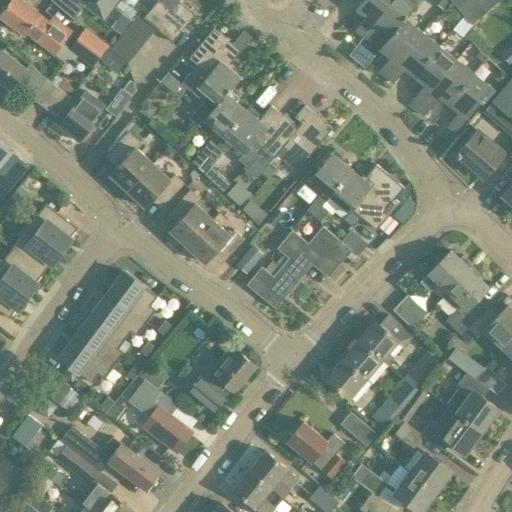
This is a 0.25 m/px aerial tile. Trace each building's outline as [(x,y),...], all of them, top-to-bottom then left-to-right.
[(72,31),(53,17),(49,22),(20,0),(9,0),(0,12),(0,15),(24,33),(26,31),(56,53),(72,31)] [(70,0),(75,4),(78,0),(103,19),(113,5),(107,0),(70,0)] [(158,0),(154,0),(142,16),(154,27),(171,41),(194,13),(182,2),(174,12),(158,0)] [(158,0),(174,12),(182,2),(179,0),(158,0)] [(354,29),(362,35),(389,0),(360,0),(355,7),(365,15),(354,29)] [(389,0),(362,35),(369,41),(380,27),(390,35),(404,17),(415,3),(417,0),(389,0)] [(450,0),(470,23),(495,0),(450,0)] [(138,13),(131,22),(147,35),(154,27),(142,16),(138,13)] [(377,69),(385,76),(421,31),(404,17),(390,35),(379,48),(388,56),(377,69)] [(141,44),(147,35),(131,22),(124,30),(141,44)] [(86,27),(70,48),(93,65),(108,44),(86,27)] [(188,56),(207,72),(222,55),(230,61),(239,50),(212,27),(188,56)] [(124,30),(117,38),(134,52),(141,44),(124,30)] [(438,44),(421,31),(385,76),(392,81),(403,68),(413,76),(438,44)] [(127,60),(134,52),(117,38),(110,47),(127,60)] [(407,103),(415,109),(456,58),(438,44),(413,76),(422,84),(412,97),(407,103)] [(0,49),(0,80),(9,88),(17,77),(28,85),(35,75),(0,49)] [(222,55),(207,72),(200,81),(197,85),(197,86),(208,94),(203,100),(188,118),(199,127),(205,120),(203,119),(217,102),(228,88),(239,76),(227,65),(230,61),(222,55)] [(438,96),(447,103),(473,72),(456,58),(415,109),(423,115),(438,96)] [(490,86),(473,72),(447,103),(457,111),(446,124),(455,131),(490,86)] [(511,75),(490,101),(511,119),(511,75)] [(45,78),(31,97),(54,115),(69,96),(45,78)] [(104,107),(114,115),(129,95),(119,87),(104,107)] [(205,120),(223,136),(245,109),(233,99),(236,95),(228,88),(217,102),(203,119),(205,120)] [(57,125),(78,140),(94,119),(93,118),(103,104),(84,90),(57,125)] [(276,151),(277,152),(288,139),(287,139),(297,126),(290,120),(271,104),(261,115),(268,122),(246,149),(253,155),(252,156),(264,166),(268,161),(272,155),(276,151)] [(287,139),(288,139),(307,155),(331,126),(304,104),(294,116),(301,122),(297,126),(287,139)] [(243,152),(246,149),(268,122),(261,115),(249,105),(245,110),(245,109),(223,136),(243,152)] [(109,173),(127,190),(152,163),(134,146),(139,142),(126,130),(108,150),(120,162),(109,173)] [(467,167),(470,166),(483,178),(504,154),(477,130),(456,153),(460,157),(459,160),(459,162),(460,165),(462,167),(465,168),(467,167)] [(202,150),(208,155),(215,145),(209,140),(202,150)] [(0,198),(28,166),(0,142),(0,198)] [(215,145),(208,155),(214,160),(222,151),(215,145)] [(338,184),(351,168),(338,158),(341,154),(333,147),(320,163),(316,160),(300,179),(319,195),(315,199),(321,205),(329,195),(338,184)] [(246,149),(243,152),(238,159),(245,164),(252,156),(253,155),(246,149)] [(511,182),(502,195),(511,203),(511,161),(506,169),(511,173),(511,182)] [(169,178),(152,163),(127,190),(144,206),(155,194),(165,203),(183,183),(173,174),(169,178)] [(374,181),(359,199),(379,215),(403,186),(376,163),(366,175),(374,181)] [(210,166),(204,173),(223,191),(229,183),(210,166)] [(363,178),(351,168),(338,184),(329,195),(348,210),(349,211),(352,208),(359,199),(374,181),(366,175),(363,178)] [(234,182),(224,193),(256,222),(266,211),(234,182)] [(169,229),(187,245),(212,219),(194,202),(199,198),(189,188),(170,208),(180,217),(169,229)] [(18,204),(8,196),(1,206),(11,213),(18,204)] [(313,215),(321,205),(315,199),(307,210),(313,215)] [(25,223),(62,250),(71,238),(70,237),(77,227),(45,202),(36,214),(33,212),(25,223)] [(328,210),(321,205),(313,215),(320,220),(328,210)] [(349,211),(348,210),(342,217),(350,223),(359,213),(352,208),(349,211)] [(229,235),(212,219),(187,245),(204,262),(215,250),(224,258),(243,239),(233,230),(229,235)] [(19,237),(11,248),(43,271),(50,262),(52,263),(62,250),(25,223),(17,235),(19,237)] [(321,253),(312,263),(328,277),(351,249),(338,238),(322,224),(307,242),(321,253)] [(338,238),(351,249),(357,254),(367,242),(347,226),(338,238)] [(298,280),(312,263),(321,253),(307,242),(291,228),(276,247),(288,257),(281,266),(298,280)] [(0,257),(0,274),(28,295),(37,283),(35,281),(43,271),(11,248),(2,259),(0,257)] [(469,268),(468,267),(472,263),(462,254),(458,258),(450,249),(419,281),(429,291),(438,282),(447,291),(469,268)] [(275,308),(298,280),(281,266),(273,276),(260,265),(245,283),(275,308)] [(466,327),(486,307),(477,298),(488,286),(469,268),(447,291),(441,296),(455,309),(460,314),(456,317),(449,324),(460,334),(466,327)] [(123,270),(106,293),(145,323),(155,309),(150,304),(157,295),(123,270)] [(28,295),(0,274),(0,310),(9,317),(16,307),(18,308),(28,295)] [(90,315),(123,340),(131,330),(136,334),(145,323),(106,293),(90,315)] [(425,313),(407,296),(392,309),(411,327),(425,313)] [(497,317),(486,307),(466,327),(477,337),(484,330),(503,348),(511,339),(511,309),(508,305),(497,317)] [(373,319),(357,338),(382,359),(395,343),(401,349),(411,337),(388,314),(379,324),(373,319)] [(90,315),(74,336),(113,365),(123,351),(118,347),(123,340),(90,315)] [(164,319),(156,329),(162,334),(170,324),(164,319)] [(113,365),(74,336),(58,357),(92,382),(98,373),(104,377),(113,365)] [(357,338),(341,357),(366,378),(382,359),(357,338)] [(511,339),(503,348),(511,356),(511,339)] [(147,341),(139,350),(145,355),(153,346),(147,341)] [(222,397),(229,387),(234,392),(255,365),(234,348),(227,357),(223,354),(203,380),(198,375),(186,390),(214,411),(224,398),(222,397)] [(349,398),(366,378),(341,357),(325,377),(349,398)] [(420,359),(404,377),(413,385),(429,367),(420,359)] [(134,364),(126,374),(132,379),(140,370),(134,364)] [(486,365),(473,378),(487,389),(490,387),(496,393),(504,384),(486,365)] [(488,390),(487,389),(473,378),(466,373),(456,387),(459,389),(447,405),(456,413),(481,431),(498,409),(483,398),(488,390)] [(404,377),(388,397),(397,404),(413,385),(404,377)] [(60,378),(46,393),(66,411),(79,396),(60,378)] [(170,414),(178,404),(159,390),(145,379),(129,400),(149,416),(142,426),(175,452),(192,431),(189,429),(170,414)] [(105,412),(114,402),(107,396),(99,406),(105,412)] [(397,404),(388,397),(370,417),(380,424),(397,404)] [(349,413),(339,425),(364,448),(375,435),(349,413)] [(465,453),(481,431),(456,413),(444,430),(431,420),(421,433),(423,435),(443,450),(449,442),(465,453)] [(11,436),(18,442),(35,420),(27,414),(11,436)] [(332,433),(326,440),(303,421),(286,441),(310,461),(311,460),(321,469),(321,470),(330,477),(344,460),(335,453),(344,442),(332,433)] [(423,435),(421,433),(404,421),(395,434),(414,448),(423,435)] [(58,438),(99,470),(106,461),(146,490),(148,488),(152,491),(162,478),(158,475),(160,472),(111,435),(100,449),(68,425),(58,438)] [(101,471),(99,470),(65,444),(55,457),(91,484),(101,471)] [(264,450),(248,469),(270,488),(278,479),(290,488),(298,478),(264,450)] [(424,451),(408,471),(436,491),(451,471),(424,451)] [(358,481),(371,491),(377,495),(387,482),(361,463),(351,476),(358,481)] [(259,511),(269,511),(274,507),(282,498),(270,488),(248,469),(232,489),(259,511)] [(419,511),(420,511),(436,491),(408,471),(393,492),(419,511)] [(82,502),(95,511),(129,511),(131,509),(109,492),(108,492),(96,483),(82,502)] [(318,487),(308,500),(323,511),(327,511),(336,501),(318,487)] [(33,491),(25,501),(39,511),(47,511),(52,506),(33,491)] [(373,511),(384,511),(390,505),(377,495),(371,491),(362,503),(373,511)] [(39,511),(25,501),(16,511),(39,511)] [(231,511),(220,503),(212,511),(231,511)]
